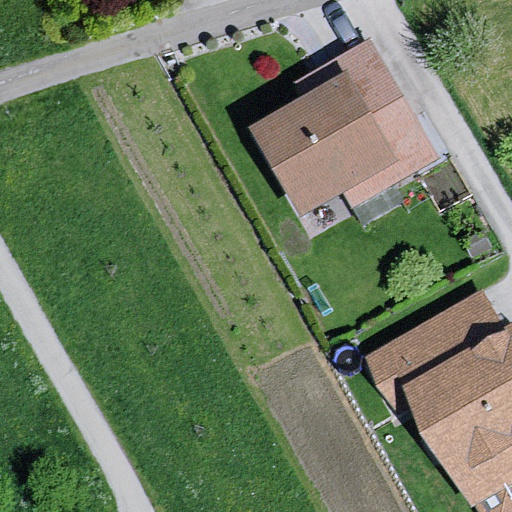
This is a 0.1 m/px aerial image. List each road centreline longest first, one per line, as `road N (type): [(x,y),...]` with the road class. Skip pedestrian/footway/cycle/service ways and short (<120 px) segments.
road 1 (unclassified): [(0,96),(296,0)]
road 2 (unclassified): [(0,270),(136,511)]
